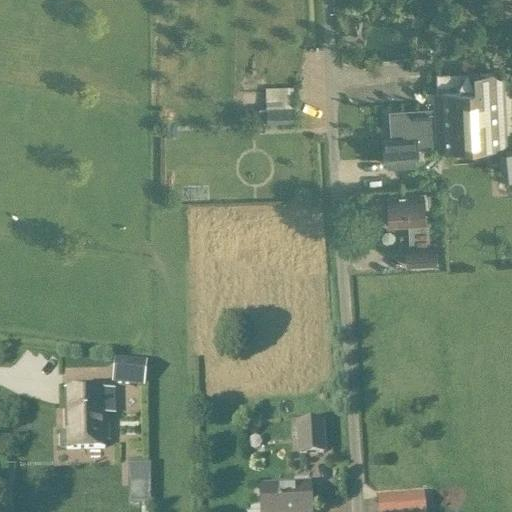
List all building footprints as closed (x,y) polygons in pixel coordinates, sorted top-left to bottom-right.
[(427,30),(449,30),(459,10),(454,8),(451,7),(444,7),(440,9),(435,12),(431,17),(429,20),(428,21),(427,26),(427,28),(427,30)] [(437,101),(437,106),(439,148),(502,143),(497,71),(435,74),(437,101)] [(266,125),(293,124),(292,90),(276,91),(276,86),(265,86),(266,125)] [(389,137),(383,138),(384,164),(416,162),(415,149),(435,148),(433,106),(388,109),(389,132),(392,131),(392,137),(389,137)] [(511,174),(511,147),(498,149),(502,176),(511,174)] [(387,227),(407,225),(408,244),(404,244),(406,266),(437,265),(435,242),(429,242),(428,221),(424,221),(421,193),(385,196),(387,227)] [(142,388),(144,371),(145,363),(116,360),(113,385),(142,388)] [(66,451),(104,450),(103,416),(113,415),(112,391),(102,392),(102,388),(64,389),(66,435),(59,435),(59,448),(66,448),(66,451)] [(323,454),(321,424),(297,425),(299,456),(323,454)] [(124,466),(124,507),(149,506),(148,465),(124,466)] [(294,486),(260,488),(260,511),(309,511),(309,490),(294,490),(294,486)] [(372,511),(420,511),(419,494),(370,498),(372,511)]
